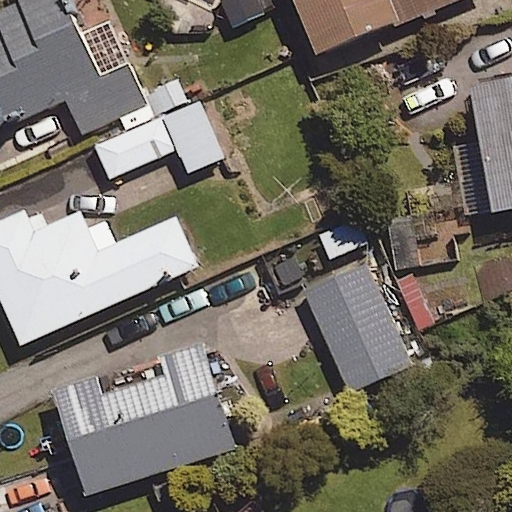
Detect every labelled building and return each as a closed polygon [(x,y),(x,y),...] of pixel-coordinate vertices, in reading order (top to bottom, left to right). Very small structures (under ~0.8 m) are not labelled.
[(0,122),(99,80),(64,0),(7,0),(0,3),(0,122)] [(290,0),(311,48),(394,13),(397,19),(441,0),(290,0)] [(271,44),(261,21),(203,46),(213,69),(271,44)] [(511,66),(462,75),(473,137),(449,141),(462,214),(511,205),(511,66)] [(227,157),(204,102),(100,145),(114,177),(182,149),(192,172),(227,157)] [(196,261),(174,211),(112,238),(102,216),(85,223),(77,204),(32,224),(22,201),(0,211),(0,306),(15,341),(196,261)] [(377,240),(367,216),(325,234),(334,258),(377,240)] [(418,365),(379,264),(311,290),(350,391),(418,365)] [(271,290),(260,269),(220,289),(231,311),(271,290)] [(91,372),(48,384),(80,491),(234,445),(201,336),(156,350),(162,369),(96,389),(91,372)]
